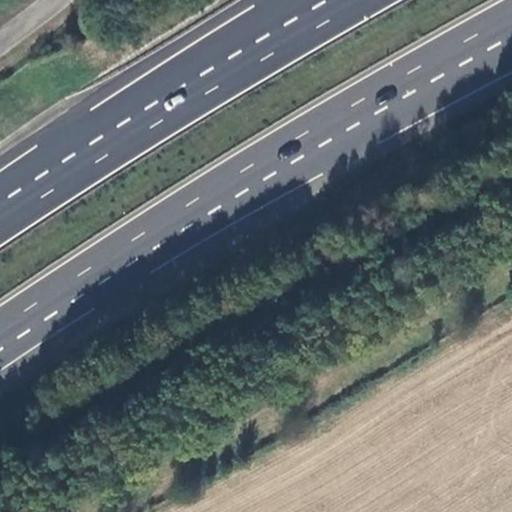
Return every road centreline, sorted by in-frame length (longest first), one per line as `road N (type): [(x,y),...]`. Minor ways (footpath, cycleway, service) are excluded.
road 1 (trunk): [(0,353),(330,140),(511,40)]
road 2 (trunk): [(345,0),(0,220)]
